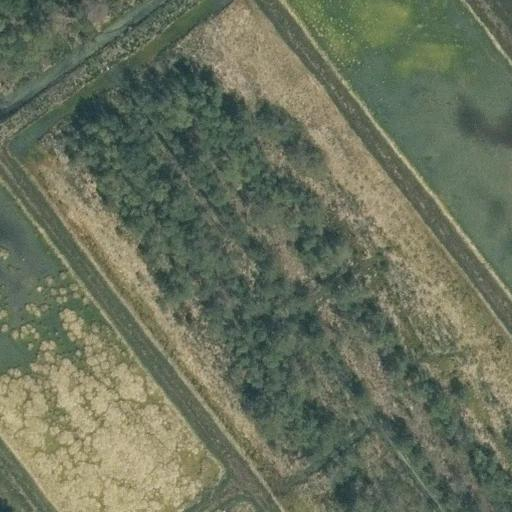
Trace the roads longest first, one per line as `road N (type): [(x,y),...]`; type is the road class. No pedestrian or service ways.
road 1 (track): [(0,134),(286,511)]
road 2 (track): [(253,0),(511,326)]
